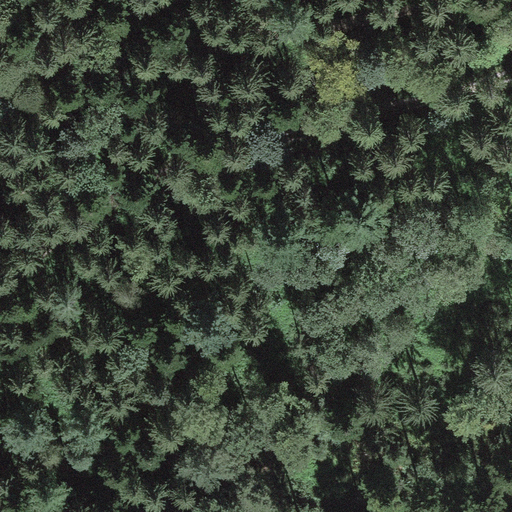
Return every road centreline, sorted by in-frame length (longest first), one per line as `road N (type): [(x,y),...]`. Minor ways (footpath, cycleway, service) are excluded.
road 1 (track): [(0,290),(82,225),(147,189),(511,74)]
road 2 (track): [(456,0),(260,25),(194,17),(147,0)]
